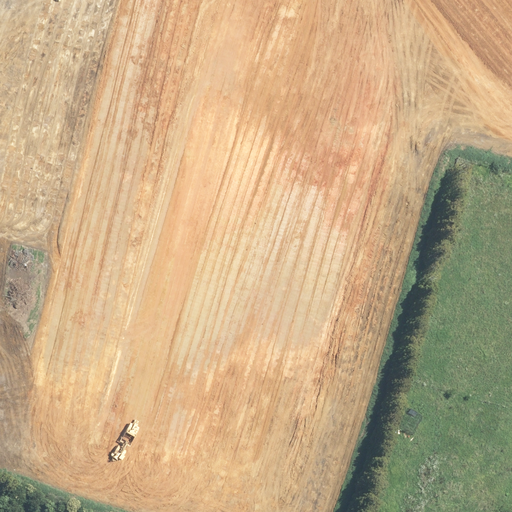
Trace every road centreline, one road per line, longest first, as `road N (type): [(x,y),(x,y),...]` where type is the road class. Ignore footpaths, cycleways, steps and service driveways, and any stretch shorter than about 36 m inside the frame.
road 1 (residential): [(47,351),(138,55)]
road 2 (residential): [(336,208),(480,0)]
road 3 (residential): [(336,208),(138,55)]
road 4 (residential): [(249,414),(336,208)]
road 5 (residential): [(47,351),(249,414)]
